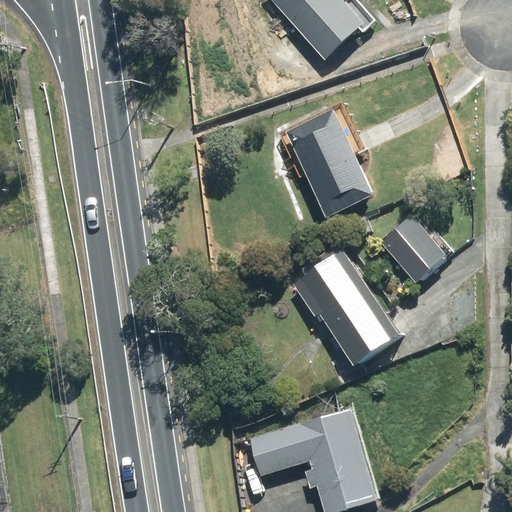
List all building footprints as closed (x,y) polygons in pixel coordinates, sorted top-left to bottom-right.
[(271,0),(328,62),(368,26),(345,0),(271,0)] [(339,112),(290,135),(330,221),(379,198),(339,112)] [(382,244),(418,286),(450,258),(413,216),(382,244)] [(365,219),(349,226),(353,234),(359,232),(363,240),(373,235),(365,219)] [(342,247),(304,272),(309,278),(296,287),(318,319),(323,316),(359,368),(404,337),(342,247)] [(316,475),(310,477),(314,491),(321,488),(328,511),(350,511),(383,502),(355,411),(253,442),(264,478),(313,463),(316,475)] [(0,511),(12,511),(0,434),(0,511)]
